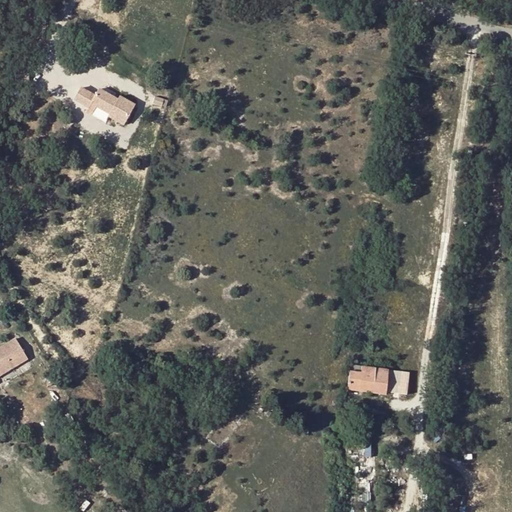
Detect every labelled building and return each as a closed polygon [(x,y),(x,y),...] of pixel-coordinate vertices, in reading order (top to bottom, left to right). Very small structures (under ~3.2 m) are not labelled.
[(90,106),(89,109),(94,112),(98,106),(111,114),(110,116),(125,125),(136,106),(121,97),(119,100),(101,89),(97,95),(83,87),(76,98),(90,106)] [(0,374),(25,359),(12,340),(0,347),(0,374)] [(347,389),(385,393),(386,384),(387,371),(387,369),(350,365),(347,389)] [(387,371),(386,384),(400,385),(401,373),(387,371)] [(408,386),(410,373),(401,373),(400,385),(408,386)]
